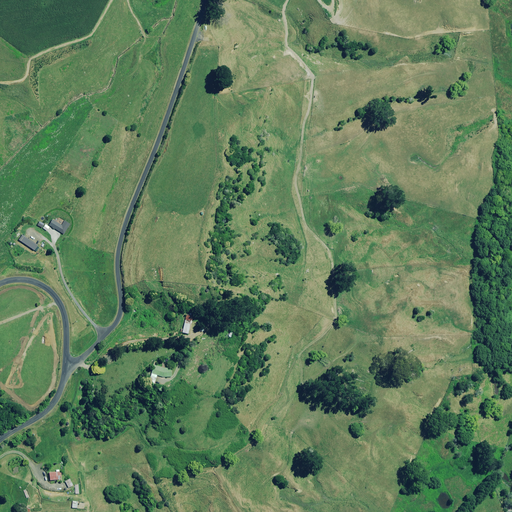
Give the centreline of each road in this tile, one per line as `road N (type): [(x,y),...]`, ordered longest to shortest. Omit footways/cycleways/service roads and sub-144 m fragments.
road 1 (unclassified): [(65,363),(116,320),(124,226),(207,0)]
road 2 (unclassified): [(0,284),(22,279),(60,304),(65,363)]
